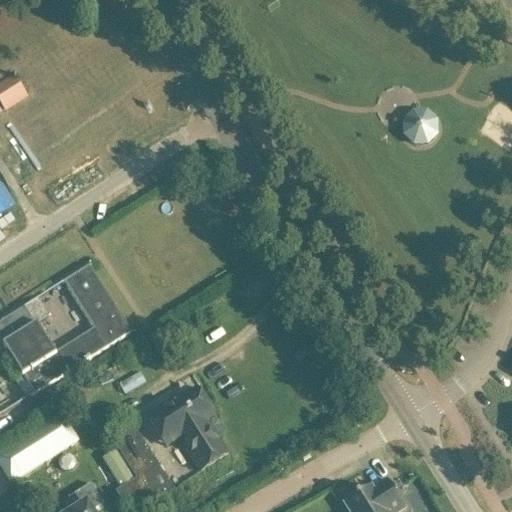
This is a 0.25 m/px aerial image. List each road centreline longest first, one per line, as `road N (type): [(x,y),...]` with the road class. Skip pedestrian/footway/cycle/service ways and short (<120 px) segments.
road 1 (tertiary): [(408,419),(214,117)]
road 2 (residential): [(0,257),(214,117)]
road 3 (residential): [(250,511),(408,419)]
road 4 (residential): [(408,419),(464,382),(511,302)]
road 5 (tertiary): [(214,117),(139,0)]
